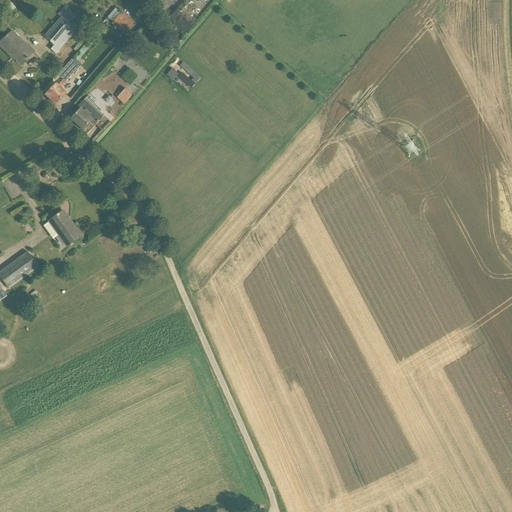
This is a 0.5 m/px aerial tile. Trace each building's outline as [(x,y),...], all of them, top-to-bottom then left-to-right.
[(13,0),(10,0),(0,10),(0,24),(19,7),(13,0)] [(198,23),(189,14),(196,7),(189,0),(187,0),(170,17),(186,34),(198,23)] [(108,17),(113,23),(121,14),(116,8),(108,17)] [(81,22),(68,10),(44,37),(57,48),(81,22)] [(97,30),(103,34),(107,28),(104,26),(102,24),(97,30)] [(28,44),(27,45),(13,32),(9,37),(8,36),(0,44),(0,45),(12,58),(13,56),(22,65),(31,57),(30,56),(35,51),(28,44)] [(69,82),(83,64),(75,58),(61,76),(69,82)] [(187,64),(177,75),(192,88),(202,77),(187,64)] [(178,76),(172,71),(167,76),(173,82),(178,77),(178,76)] [(66,94),(60,89),(65,83),(61,79),(46,96),(56,105),(66,94)] [(132,96),(125,90),(117,98),(124,104),(132,96)] [(104,117),(85,99),(79,106),(82,109),(72,120),(83,131),(92,122),(96,126),(104,117)] [(82,237),(64,212),(54,219),(44,227),(54,240),(59,236),(68,247),(72,244),(82,237)] [(38,267),(27,252),(0,272),(0,276),(9,289),(38,267)]
